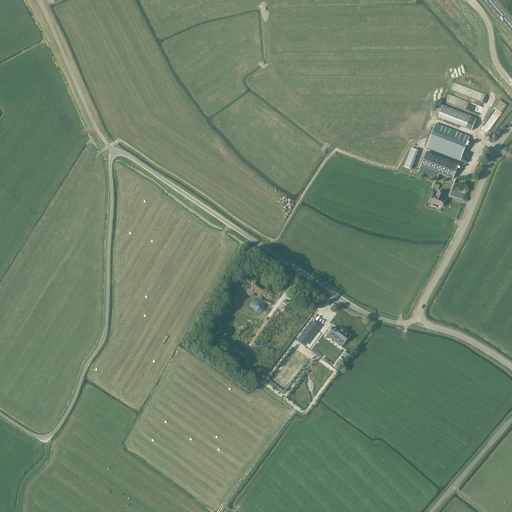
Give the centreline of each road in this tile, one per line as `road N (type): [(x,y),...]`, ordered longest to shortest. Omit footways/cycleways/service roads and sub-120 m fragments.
road 1 (track): [(96,153),(119,139),(273,240),(336,149),(395,168),(433,120),(488,144)]
road 2 (unclassified): [(420,317),(404,324),(364,313),(114,153)]
road 3 (unclassified): [(0,414),(47,437),(101,342),(114,153)]
road 4 (track): [(511,348),(442,311),(511,165)]
road 5 (unclassified): [(420,317),(511,125)]
road 6 (unclassified): [(114,153),(38,0)]
road 7 (track): [(316,405),(233,511)]
road 8 (unclassified): [(431,511),(511,418)]
